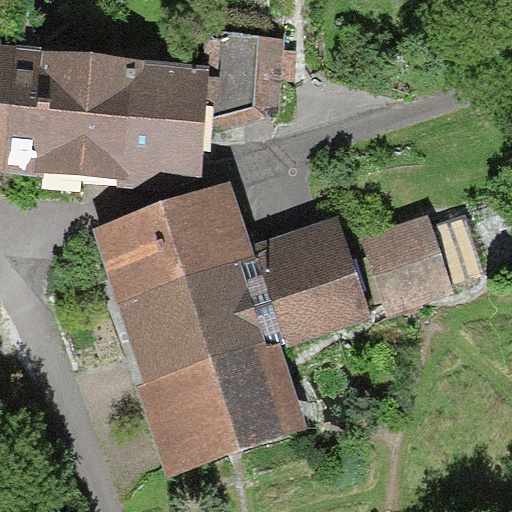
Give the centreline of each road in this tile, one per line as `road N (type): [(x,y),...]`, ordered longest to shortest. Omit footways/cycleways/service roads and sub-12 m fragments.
road 1 (residential): [(511,76),(1,252)]
road 2 (residential): [(1,252),(105,511)]
